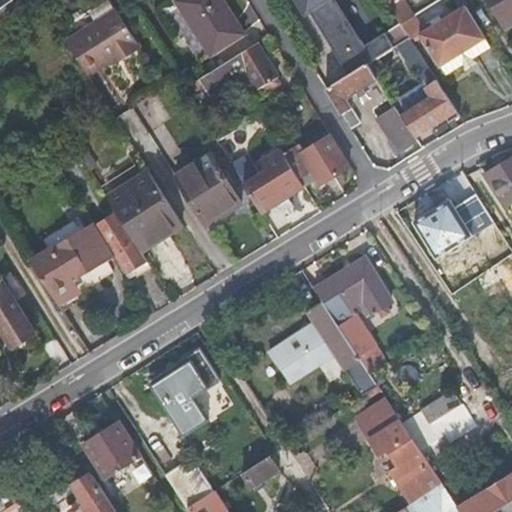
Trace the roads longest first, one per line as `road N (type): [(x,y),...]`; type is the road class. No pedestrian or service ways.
road 1 (unclassified): [(193,310),(379,195),(511,126)]
road 2 (residential): [(324,511),(193,310)]
road 3 (unclassified): [(0,430),(193,310)]
